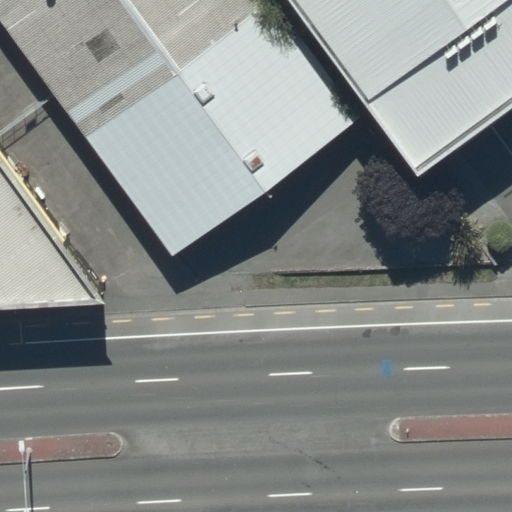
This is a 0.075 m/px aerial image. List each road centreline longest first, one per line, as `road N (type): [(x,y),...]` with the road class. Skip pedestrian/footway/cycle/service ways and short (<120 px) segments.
road 1 (primary): [(511,483),(230,492)]
road 2 (primary): [(231,375),(511,361)]
road 3 (primary): [(0,387),(231,375)]
road 4 (primary): [(230,492),(0,505)]
